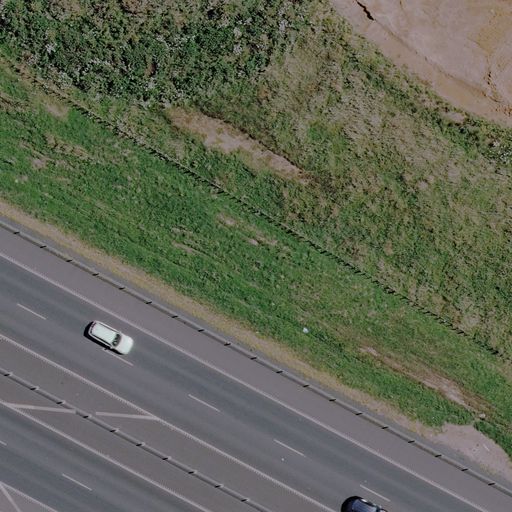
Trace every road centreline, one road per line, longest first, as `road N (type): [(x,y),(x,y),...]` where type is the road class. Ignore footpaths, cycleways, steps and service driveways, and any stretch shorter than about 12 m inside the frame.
road 1 (motorway): [(0,289),(419,511)]
road 2 (motorway): [(145,511),(0,435)]
